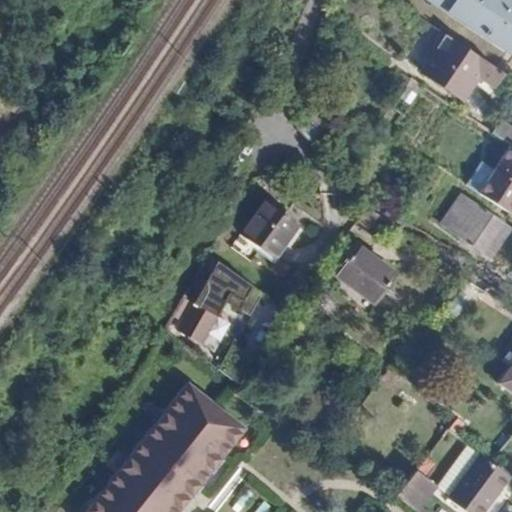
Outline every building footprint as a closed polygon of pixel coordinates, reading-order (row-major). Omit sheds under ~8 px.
[(511,0),(432,0),(510,52),(511,48),(511,0)] [(423,71),(461,96),(477,72),(492,82),(500,70),(441,31),(428,53),(431,56),(423,71)] [(494,134),(511,146),(511,127),(503,122),(494,134)] [(511,146),(479,195),(508,213),(511,206),(511,146)] [(411,197),(398,215),(409,222),(421,205),(411,197)] [(442,226),(483,254),(486,251),(494,256),(509,235),(501,229),(502,227),(461,198),(442,226)] [(266,202),(243,235),(274,258),(297,225),(266,202)] [(371,210),(361,221),(369,228),(380,216),(371,210)] [(357,247),(337,275),(375,303),(395,274),(357,247)] [(260,298),(211,268),(188,308),(210,319),(218,306),(245,322),(260,298)] [(210,319),(188,308),(174,334),(196,346),(210,319)] [(226,345),(213,372),(237,384),(250,356),(226,345)] [(511,364),(499,382),(511,391),(511,364)] [(179,511),(246,429),(190,384),(87,511),(179,511)] [(458,418),(449,429),(456,434),(464,423),(458,418)] [(450,499),(478,458),(463,448),(437,486),(431,494),(450,499)] [(493,461),(482,453),(478,458),(450,499),(467,511),(485,511),(511,475),(493,461)] [(417,471),(399,496),(418,510),(431,494),(437,486),(417,471)]
